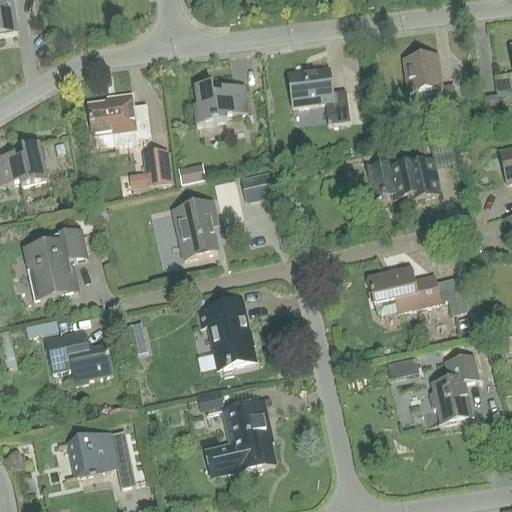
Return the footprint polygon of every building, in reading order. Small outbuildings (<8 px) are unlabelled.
[(12,0),(0,0),(0,38),(18,36),(12,0)] [(423,115),(455,111),(452,86),(438,88),(434,58),(403,61),(407,94),(420,92),(423,115)] [(327,129),(350,126),(345,94),(331,96),(328,70),(287,76),(292,111),(324,106),(327,129)] [(225,118),(247,115),(243,88),(220,91),(219,85),(193,89),(195,108),(192,108),(195,128),(226,123),(225,118)] [(136,141),(149,140),(145,107),(131,109),(129,97),(113,99),(114,108),(109,108),(108,105),(87,107),(92,140),(112,137),(113,150),(136,147),(136,141)] [(20,190),(47,184),(38,145),(12,152),(13,157),(0,159),(0,189),(19,185),(20,190)] [(511,152),(498,156),(505,187),(511,184),(511,152)] [(131,194),(172,188),(168,155),(143,158),(146,178),(129,180),(131,194)] [(410,204),(439,198),(431,164),(415,168),(414,165),(392,170),(391,164),(365,170),(372,201),(391,196),(392,202),(409,198),(410,204)] [(203,171),(179,176),(181,188),(206,183),(203,171)] [(274,202),(269,177),(240,183),(245,208),(274,202)] [(210,227),(217,225),(213,204),(171,214),(182,264),(217,256),(210,227)] [(511,221),(502,224),(507,246),(511,245),(511,221)] [(72,266),(87,262),(81,235),(48,243),(50,250),(25,256),(36,307),(79,297),(72,266)] [(371,282),(377,310),(377,309),(379,318),(384,320),(401,316),(401,318),(445,308),(444,306),(453,304),(456,320),(472,316),(464,282),(440,288),(438,280),(417,285),(414,272),(371,282)] [(220,375),(254,367),(241,306),(200,315),(204,331),(210,330),(220,375)] [(135,327),(139,355),(152,353),(148,325),(135,327)] [(84,337),(45,345),(51,371),(52,378),(70,375),(74,391),(89,388),(88,386),(110,382),(105,353),(88,357),(84,337)] [(490,370),(500,367),(494,342),(484,345),(490,370)] [(464,387),(478,384),(473,361),(446,367),(450,385),(432,389),(434,398),(430,399),(433,413),(437,412),(441,429),(472,422),(464,387)] [(414,362),(386,368),(389,383),(417,376),(414,362)] [(220,396),(197,401),(200,415),(223,409),(220,396)] [(237,477),(273,469),(266,436),(268,435),(262,407),(224,415),(232,452),(215,455),(220,480),(237,476),(237,477)] [(121,493),(136,490),(124,436),(70,448),(78,481),(116,472),(121,493)]
